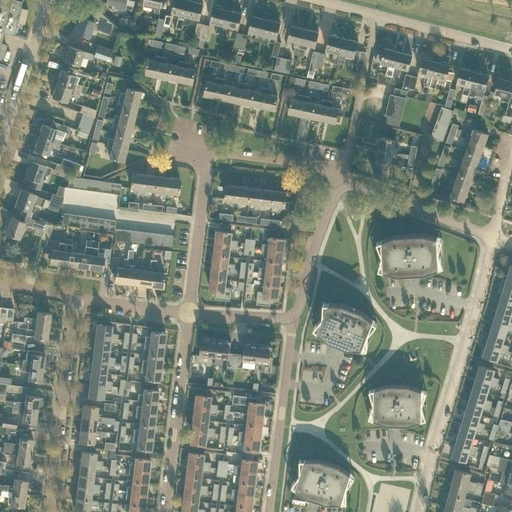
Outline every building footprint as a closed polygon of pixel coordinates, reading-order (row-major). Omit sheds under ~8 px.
[(0,0),(0,49),(1,43),(7,13),(11,14),(10,19),(13,19),(10,34),(14,35),(16,26),(17,23),(20,9),(22,1),(16,0),(0,0)] [(144,0),(144,2),(143,6),(155,9),(154,12),(159,13),(161,6),(162,0),(144,0)] [(183,24),(184,24),(190,0),(188,0),(174,0),(172,12),(179,14),(175,28),(182,30),(183,24)] [(190,0),(184,24),(189,25),(191,17),(199,19),(203,3),(190,0)] [(216,31),(222,32),(228,9),(221,8),(221,6),(217,5),(215,6),(214,6),(210,22),(218,24),(216,31)] [(228,9),(222,32),(221,38),(227,40),(230,27),(238,29),(242,13),(228,9)] [(167,33),(169,27),(172,16),(166,15),(163,25),(162,31),(167,33)] [(79,16),(74,32),(89,37),(94,22),(79,16)] [(267,19),(253,16),(249,31),(256,33),(255,40),(261,41),(267,19)] [(158,18),(154,37),(160,38),(164,19),(158,18)] [(280,22),(267,19),(261,41),(267,43),(269,36),(276,38),(280,22)] [(199,43),(200,43),(204,24),(197,23),(194,36),(200,38),(200,39),(199,43)] [(209,26),(204,24),(200,43),(204,44),(205,40),(206,40),(209,26)] [(306,28),(292,25),(288,40),(295,41),(294,45),(296,46),(294,53),(299,55),(306,28)] [(319,32),(306,28),(299,55),(304,56),(306,49),(307,49),(308,45),(316,46),(319,32)] [(233,46),(239,48),(243,34),(237,32),(233,46)] [(243,34),(239,48),(244,49),(248,35),(243,34)] [(332,61),(338,63),(339,56),(344,38),(329,34),(326,49),(334,51),(332,61)] [(365,52),(360,51),(356,50),(358,41),(344,38),(339,56),(338,63),(343,64),(345,56),(345,54),(353,56),(354,56),(352,62),(357,64),(362,65),(365,52)] [(277,57),(277,56),(281,42),(275,41),(271,55),(276,56),(277,57)] [(61,58),(64,59),(79,64),(82,56),(90,59),(92,54),(69,46),(67,52),(64,51),(61,58)] [(97,47),(93,56),(94,56),(109,61),(110,56),(111,52),(97,47)] [(392,75),(395,66),(398,52),(385,48),(383,56),(377,54),(377,56),(376,61),(388,64),(388,66),(391,67),(388,76),(378,73),(377,79),(390,83),(392,75)] [(316,67),(319,56),(320,52),(313,51),(308,70),(307,77),(313,78),(314,72),(316,67)] [(319,56),(316,67),(322,68),(324,56),(325,54),(320,52),(319,56)] [(412,55),(398,52),(395,66),(408,70),(412,56),(412,55)] [(113,63),(119,64),(121,56),(122,56),(115,54),(115,56),(113,63)] [(157,76),(160,62),(161,56),(155,55),(155,56),(154,60),(148,59),(145,74),(157,76)] [(129,66),(136,67),(138,57),(131,56),(129,66)] [(157,76),(169,78),(172,64),(166,63),(167,57),(162,56),(161,56),(160,62),(157,76)] [(274,70),(289,73),(292,60),(278,56),(277,56),(274,70)] [(436,61),(423,58),(419,72),(426,74),(424,82),(425,82),(424,85),(422,91),(427,93),(425,101),(426,101),(436,61)] [(180,81),(183,66),(185,61),(179,60),(177,65),(172,64),(169,78),(180,81)] [(195,69),(189,68),(190,62),(185,61),(183,66),(180,81),(192,83),(195,69)] [(450,65),(436,61),(426,101),(430,102),(433,94),(434,88),(436,82),(445,85),(446,79),(451,81),(453,73),(448,71),(450,65)] [(235,65),(234,71),(243,73),(245,67),(235,65)] [(61,69),(56,83),(80,91),(80,92),(84,93),(86,87),(82,85),(77,83),(79,77),(85,79),(87,73),(67,66),(65,71),(61,69)] [(462,93),(468,95),(475,71),(461,68),(457,83),(464,85),(462,93)] [(475,71),(468,95),(475,97),(475,95),(482,97),(483,97),(483,95),(485,90),(487,80),(489,75),(475,71)] [(409,87),(409,88),(412,75),(406,74),(401,89),(407,91),(408,91),(409,87)] [(412,75),(409,88),(414,89),(417,77),(412,75)] [(204,95),(216,97),(219,83),(220,78),(214,77),(213,82),(207,80),(204,95)] [(511,121),(511,96),(510,96),(511,90),(511,80),(499,77),(495,93),(504,95),(502,100),(508,101),(505,111),(504,111),(502,121),(511,123),(511,121)] [(216,97),(228,100),(231,85),(225,84),(226,79),(220,78),(219,83),(216,97)] [(228,100),(239,102),(243,83),(238,81),(237,86),(231,85),(228,100)] [(104,92),(109,93),(112,84),(106,82),(104,92)] [(80,92),(80,91),(56,83),(52,96),(67,101),(69,93),(78,97),(80,92)] [(251,105),(254,90),(248,89),(249,84),(243,83),(239,102),(251,105)] [(251,105),(262,107),(266,87),(261,86),(260,91),(254,90),(251,105)] [(138,103),(141,91),(126,87),(125,94),(120,92),(118,98),(123,99),(138,103)] [(262,107),(274,110),(277,95),(272,94),(272,89),(266,87),(262,107)] [(407,91),(401,89),(394,88),(393,94),(390,94),(385,115),(387,116),(386,122),(398,125),(407,91)] [(450,88),(445,105),(451,107),(455,89),(450,88)] [(100,91),(93,89),(91,94),(98,97),(100,91)] [(300,115),(303,101),(305,95),(298,94),(297,99),(292,98),(288,112),(300,115)] [(315,103),(309,102),(310,96),(305,95),(303,101),(300,115),(312,117),(315,103)] [(482,97),(478,113),(483,115),(488,96),(483,95),(483,97),(482,97)] [(106,107),(108,97),(103,96),(100,105),(106,107)] [(123,99),(118,98),(117,104),(122,105),(120,111),(135,114),(138,103),(123,99)] [(323,120),(326,105),(328,100),(322,99),(320,104),(315,103),(312,117),(323,120)] [(338,108),(332,106),(333,101),(328,100),(326,105),(323,120),(335,122),(338,108)] [(467,111),(475,113),(477,106),(469,104),(467,111)] [(82,113),(94,117),(96,110),(82,105),(79,112),(82,113)] [(103,116),(106,107),(100,105),(98,115),(103,116)] [(439,114),(451,118),(453,110),(442,106),(439,114)] [(132,126),(135,114),(120,111),(119,116),(114,115),(112,121),(118,122),(132,126)] [(82,113),(80,119),(92,123),(94,117),(82,113)] [(439,114),(436,121),(448,126),(451,118),(439,114)] [(90,128),(92,123),(80,119),(78,124),(90,128)] [(97,119),(94,128),(100,130),(103,120),(97,119)] [(42,124),(38,136),(60,144),(61,140),(62,140),(65,132),(68,133),(70,128),(54,122),(52,121),(50,127),(42,124)] [(118,122),(112,121),(111,126),(116,128),(115,134),(129,137),(132,126),(118,122)] [(433,129),(445,133),(448,126),(436,121),(433,129)] [(449,132),(455,134),(458,125),(452,123),(449,132)] [(88,134),(90,128),(78,124),(78,125),(76,130),(78,130),(88,134)] [(94,128),(92,138),(98,139),(100,130),(94,128)] [(484,145),(488,133),(474,128),(472,135),(467,133),(465,138),(484,145)] [(433,129),(431,137),(443,141),(445,133),(433,129)] [(88,134),(78,130),(76,135),(86,139),(88,134)] [(455,134),(449,132),(446,142),(451,144),(455,134)] [(126,149),(129,137),(115,134),(113,139),(108,138),(107,144),(112,145),(126,149)] [(58,149),(60,144),(38,136),(34,149),(48,154),(50,146),(58,149)] [(398,148),(393,147),(395,140),(380,137),(378,149),(392,152),(397,153),(398,148)] [(463,143),(468,145),(466,151),(480,156),(484,145),(465,138),(463,143)] [(97,143),(91,142),(88,152),(94,153),(97,143)] [(112,145),(107,144),(105,149),(110,151),(109,157),(123,161),(126,149),(112,145)] [(447,157),(450,147),(444,145),(441,155),(447,157)] [(376,160),(390,163),(391,156),(396,157),(397,153),(392,152),(378,149),(376,160)] [(480,156),(466,151),(464,157),(459,156),(457,160),(476,167),(480,156)] [(441,155),(438,164),(443,166),(447,157),(441,155)] [(62,158),(60,164),(78,171),(80,164),(62,158)] [(30,160),(25,176),(32,178),(30,185),(40,188),(42,181),(40,181),(43,172),(49,174),(52,167),(30,160)] [(376,160),(373,172),(388,175),(389,168),(394,169),(395,164),(390,163),(376,160)] [(476,167),(457,160),(455,165),(460,167),(458,173),(472,178),(476,167)] [(78,171),(60,164),(56,163),(54,169),(68,174),(79,175),(80,171),(78,171)] [(433,177),(439,179),(442,170),(437,168),(433,177)] [(130,187),(136,188),(136,194),(142,195),(144,174),(132,173),(130,187)] [(468,189),(472,178),(458,173),(456,180),(451,178),(449,183),(468,189)] [(156,176),(144,174),(142,195),(147,195),(148,190),(154,190),(156,176)] [(156,176),(154,190),(160,191),(159,197),(165,197),(168,177),(156,176)] [(180,179),(168,177),(165,197),(171,198),(171,196),(176,197),(177,193),(178,193),(180,179)] [(439,179),(433,177),(430,186),(435,188),(439,179)] [(468,189),(449,183),(447,187),(452,189),(450,196),(464,201),(468,189)] [(237,201),(239,186),(227,185),(225,199),(231,200),(231,205),(237,206),(237,201)] [(239,186),(237,201),(237,206),(242,207),(243,201),(249,202),(251,188),(239,186)] [(261,203),(263,189),(251,188),(249,202),(255,203),(254,208),(260,209),(261,203)] [(20,214),(25,216),(30,219),(33,211),(30,210),(32,203),(42,206),(45,199),(34,195),(35,194),(20,189),(15,206),(22,208),(20,214)] [(263,189),(261,203),(260,209),(266,210),(267,204),(272,205),(274,190),(263,189)] [(274,190),(272,205),(271,210),(278,211),(278,206),(285,206),(286,192),(274,190)] [(52,193),(49,201),(62,205),(63,197),(52,193)] [(16,244),(18,238),(19,238),(23,225),(25,226),(27,225),(31,226),(43,230),(45,224),(34,220),(30,219),(25,216),(23,222),(11,217),(5,233),(6,233),(4,240),(16,244)] [(52,225),(45,224),(43,230),(40,238),(47,240),(52,225)] [(238,241),(231,240),(232,232),(217,231),(215,243),(237,245),(238,241)] [(397,274),(425,273),(438,268),(437,237),(423,233),(395,235),(382,240),(384,271),(397,274)] [(36,249),(40,238),(33,235),(29,247),(36,249)] [(262,243),(261,248),(284,251),(285,239),(270,237),(269,244),(262,243)] [(63,264),(75,266),(77,253),(71,252),(72,239),(66,239),(66,243),(65,243),(63,264)] [(91,247),(92,241),(86,240),(85,246),(84,254),(77,253),(75,266),(88,268),(91,247)] [(99,242),(92,241),(91,247),(88,268),(102,270),(103,262),(109,263),(111,249),(105,248),(104,253),(97,252),(98,247),(99,242)] [(49,263),(63,264),(65,243),(59,242),(58,250),(52,249),(52,247),(45,246),(43,257),(50,258),(49,263)] [(237,245),(215,243),(214,255),(229,256),(230,249),(237,250),(237,245)] [(268,254),(267,261),(282,263),(284,251),(261,248),(261,253),(268,254)] [(228,263),(229,256),(214,255),(213,266),(234,269),(235,264),(228,263)] [(126,283),(128,268),(129,264),(127,264),(127,259),(124,258),(123,267),(118,267),(119,258),(112,257),(110,273),(116,273),(114,281),(116,282),(116,283),(120,284),(121,282),(126,283)] [(127,257),(127,259),(127,264),(129,264),(128,268),(126,283),(132,284),(132,286),(137,286),(137,284),(138,284),(140,270),(134,269),(134,265),(131,264),(132,257),(127,257)] [(259,267),(259,272),(281,274),(282,263),(267,261),(266,268),(259,267)] [(234,269),(213,266),(211,278),(226,280),(227,273),(234,274),(234,269)] [(150,286),(162,288),(164,273),(158,272),(158,268),(155,267),(152,267),(152,268),(152,271),(150,286)] [(138,284),(150,286),(152,271),(140,270),(138,284)] [(258,277),(265,277),(264,284),(279,286),(281,274),(259,272),(258,277)] [(211,278),(210,291),(216,291),(215,299),(230,301),(231,288),(225,287),(226,280),(211,278)] [(264,284),(263,291),(258,291),(256,304),(270,305),(271,298),(278,299),(279,286),(264,284)] [(511,289),(504,287),(501,299),(511,302),(511,289)] [(497,310),(511,314),(511,312),(511,302),(501,299),(497,310)] [(329,341),(347,348),(361,349),(372,320),(362,311),(343,304),(329,303),(318,332),(329,341)] [(7,308),(6,317),(6,320),(12,321),(14,308),(7,308)] [(511,314),(497,310),(494,321),(511,326),(511,321),(509,321),(511,314)] [(49,326),(51,313),(37,311),(36,319),(23,317),(23,322),(27,322),(27,323),(49,326)] [(47,339),(49,326),(27,323),(27,322),(23,322),(17,321),(17,327),(35,329),(34,337),(47,339)] [(490,333),(505,337),(507,330),(511,332),(511,326),(494,321),(490,333)] [(97,324),(95,336),(117,339),(118,333),(111,333),(111,326),(97,324)] [(150,331),(150,337),(145,336),(144,342),(149,343),(164,345),(165,332),(150,331)] [(12,341),(25,343),(26,335),(12,333),(11,341),(12,341)] [(487,344),(508,350),(509,346),(502,344),(505,337),(490,333),(487,344)] [(94,348),(108,350),(109,343),(116,344),(117,339),(95,336),(94,348)] [(215,358),(217,339),(204,337),(203,348),(200,348),(199,356),(215,358)] [(217,339),(215,358),(228,359),(231,341),(217,339)] [(24,350),(25,343),(12,341),(12,342),(11,348),(24,350)] [(164,345),(149,343),(144,342),(143,348),(148,349),(148,354),(162,356),(164,345)] [(256,363),(258,344),(245,342),(242,361),(256,363)] [(258,344),(256,363),(272,365),(273,357),(270,356),(272,346),(258,344)] [(487,344),(483,356),(497,360),(500,353),(506,355),(508,350),(487,344)] [(108,350),(94,348),(92,360),(114,362),(115,357),(108,356),(108,350)] [(22,359),(21,365),(43,368),(45,355),(43,355),(44,352),(27,350),(26,360),(22,359)] [(161,368),(162,356),(148,354),(147,360),(142,360),(141,366),(146,366),(161,368)] [(91,372),(106,373),(106,367),(114,368),(114,362),(92,360),(91,372)] [(480,364),(477,376),(498,383),(499,379),(492,377),(495,369),(480,364)] [(43,368),(21,365),(20,370),(29,371),(28,378),(41,380),(43,368)] [(161,368),(146,366),(141,366),(140,372),(145,372),(145,378),(160,380),(161,368)] [(89,383),(111,386),(112,381),(105,380),(106,373),(91,372),(89,383)] [(0,382),(7,384),(10,384),(11,378),(0,376),(0,382)] [(473,388),(487,392),(489,386),(496,388),(498,383),(477,376),(473,388)] [(89,383),(88,395),(103,397),(104,391),(111,391),(111,386),(89,383)] [(27,387),(10,384),(7,384),(6,390),(26,393),(27,387)] [(387,424),(407,425),(421,421),(421,390),(408,385),(388,385),(375,389),(374,420),(387,424)] [(143,388),(142,394),(138,394),(137,400),(142,400),(157,402),(158,390),(151,389),(143,388)] [(473,388),(470,399),(491,405),(492,401),(485,399),(487,392),(473,388)] [(264,415),(265,403),(257,402),(258,397),(234,394),(233,403),(250,405),(249,413),(264,415)] [(16,401),(15,407),(37,410),(37,405),(41,406),(42,398),(39,397),(25,395),(24,402),(16,401)] [(197,395),(196,407),(217,409),(218,404),(211,403),(211,397),(197,395)] [(466,410),(480,415),(482,409),(489,411),(491,405),(470,399),(466,410)] [(155,414),(157,402),(142,400),(141,406),(136,405),(136,412),(155,414)] [(104,402),(103,409),(113,411),(114,404),(104,402)] [(101,416),(102,414),(97,414),(98,407),(83,405),(82,416),(96,418),(101,419),(101,416)] [(15,407),(12,406),(11,413),(23,414),(22,421),(28,421),(28,424),(34,425),(34,422),(35,422),(37,410),(15,407)] [(194,418),(209,420),(209,414),(216,415),(217,409),(196,407),(194,418)] [(480,415),(466,410),(463,422),(484,428),(485,424),(478,422),(480,415)] [(155,414),(136,412),(135,417),(139,418),(139,424),(154,426),(155,414)] [(262,427),(264,415),(249,413),(242,412),(241,417),(248,418),(247,425),(262,427)] [(95,430),(96,424),(100,424),(101,422),(107,423),(107,417),(101,416),(101,419),(96,418),(82,416),(80,429),(95,430)] [(2,426),(16,428),(17,419),(3,417),(2,426)] [(193,430),(214,432),(215,427),(208,427),(209,420),(194,418),(193,430)] [(500,419),(499,425),(510,428),(511,421),(500,419)] [(459,433),(473,438),(475,431),(482,434),(484,428),(463,422),(459,433)] [(153,437),(154,426),(139,424),(138,430),(133,429),(133,435),(153,437)] [(0,425),(0,432),(15,434),(16,428),(2,426),(0,425)] [(261,438),(262,427),(247,425),(247,431),(240,431),(239,436),(261,438)] [(509,433),(510,428),(499,425),(497,430),(495,436),(500,437),(501,431),(509,433)] [(93,442),(94,436),(106,437),(106,431),(95,430),(80,429),(79,441),(93,442)] [(193,430),(191,442),(206,444),(206,437),(214,438),(214,432),(193,430)] [(31,451),(33,438),(28,438),(29,434),(20,433),(19,444),(4,442),(3,447),(31,451)] [(456,445),(477,451),(478,447),(471,445),(473,438),(459,433),(456,445)] [(153,437),(133,435),(132,441),(137,441),(136,448),(151,449),(153,437)] [(259,450),(261,438),(239,436),(238,441),(245,442),(245,449),(259,450)] [(105,442),(104,449),(114,450),(115,443),(105,442)] [(456,445),(452,456),(466,461),(468,454),(475,456),(477,451),(456,445)] [(31,451),(3,447),(2,453),(17,455),(16,462),(29,464),(31,451)] [(81,451),(80,463),(102,466),(103,460),(96,460),(96,453),(81,451)] [(190,452),(188,464),(210,467),(211,462),(204,461),(204,454),(190,452)] [(490,454),(488,460),(500,463),(501,457),(490,454)] [(134,458),(134,464),(129,463),(129,469),(133,470),(148,472),(150,460),(134,458)] [(257,473),(258,461),(243,459),(242,465),(235,464),(235,470),(257,473)] [(308,497),(327,503),(341,503),(350,474),(338,466),(319,460),(305,460),(296,489),(308,497)] [(500,463),(488,460),(486,466),(498,469),(500,463)] [(79,475),(93,477),(94,470),(101,471),(102,466),(80,463),(79,475)] [(187,476),(201,478),(202,471),(209,472),(210,467),(188,464),(187,476)] [(148,472),(133,470),(129,469),(128,475),(132,475),(131,481),(147,483),(148,472)] [(456,469),(453,482),(482,489),(484,483),(477,482),(477,483),(469,481),(471,473),(456,469)] [(255,484),(257,473),(235,470),(234,475),(241,476),(240,483),(255,484)] [(79,475),(77,487),(99,489),(100,484),(93,483),(93,477),(79,475)] [(201,478),(187,476),(186,488),(207,491),(208,485),(201,484),(201,478)] [(0,490),(25,494),(27,481),(13,479),(12,486),(10,486),(0,484),(0,490)] [(487,479),(485,491),(491,492),(493,481),(487,479)] [(145,495),(147,483),(131,481),(131,487),(127,486),(126,493),(130,493),(145,495)] [(449,494),(464,498),(466,490),(474,492),(474,493),(480,495),(482,489),(453,482),(449,494)] [(255,484),(240,483),(240,489),(232,488),(232,493),(254,496),(255,484)] [(511,498),(511,484),(506,483),(503,496),(511,498)] [(76,498),(91,500),(91,494),(99,495),(99,489),(77,487),(76,498)] [(184,500),(199,501),(199,495),(206,496),(207,491),(186,488),(184,500)] [(25,494),(0,490),(0,494),(8,496),(11,497),(10,504),(24,506),(25,494)] [(485,491),(483,497),(494,500),(496,494),(491,492),(485,491)] [(145,495),(130,493),(126,493),(125,498),(129,499),(129,505),(144,507),(145,495)] [(252,508),(254,496),(232,493),(231,499),(238,500),(237,506),(252,508)] [(446,506),(463,511),(468,511),(475,511),(477,508),(470,506),(470,507),(462,505),(464,498),(449,494),(446,506)] [(494,500),(483,497),(482,503),(493,506),(494,500)] [(91,500),(76,498),(74,511),(86,511),(89,511),(90,505),(97,506),(97,501),(91,500)] [(183,511),(188,511),(204,511),(205,509),(198,508),(199,502),(184,500),(183,511)]
